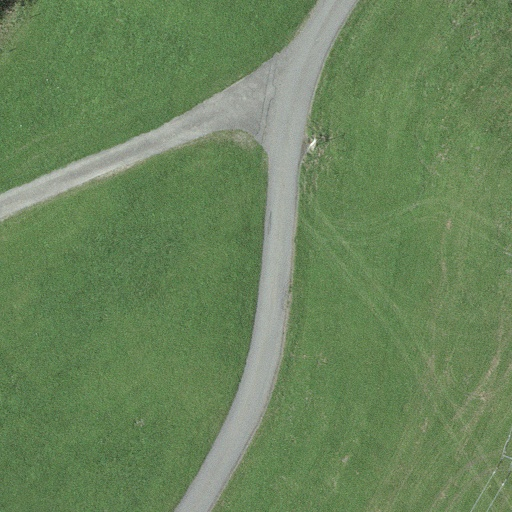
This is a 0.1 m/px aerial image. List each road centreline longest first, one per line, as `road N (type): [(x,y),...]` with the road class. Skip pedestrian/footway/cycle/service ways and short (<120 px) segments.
road 1 (unclassified): [(195,511),(256,391),(300,91),(344,0)]
road 2 (track): [(300,91),(0,214)]
